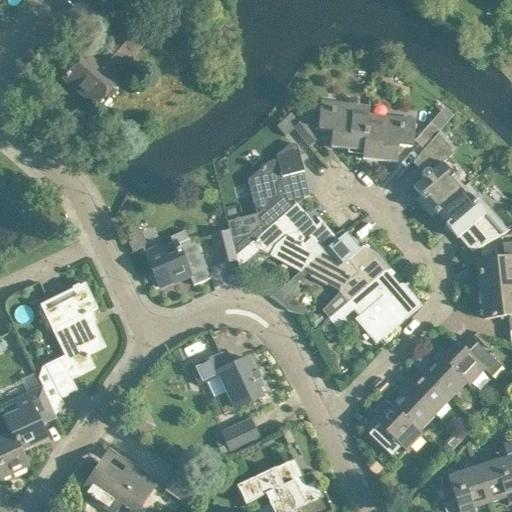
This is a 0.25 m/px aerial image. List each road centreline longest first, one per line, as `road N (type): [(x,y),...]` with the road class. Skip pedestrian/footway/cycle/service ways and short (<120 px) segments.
road 1 (residential): [(326,424),(435,310),(442,292),(436,272),(370,199),(341,190)]
road 2 (residential): [(149,344),(206,316),(259,318),(282,341),(326,424)]
road 3 (residential): [(31,511),(149,344)]
road 4 (residential): [(102,244),(78,196),(0,123)]
